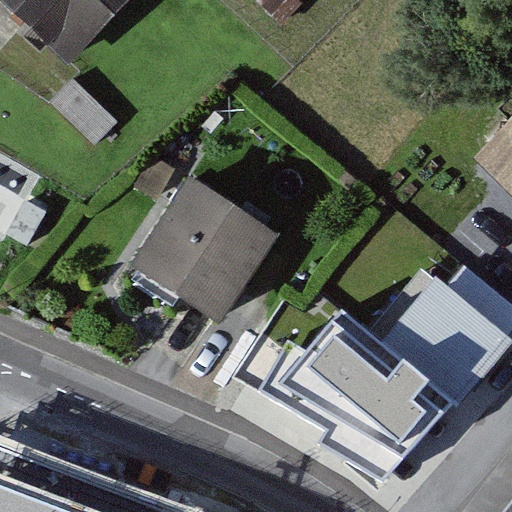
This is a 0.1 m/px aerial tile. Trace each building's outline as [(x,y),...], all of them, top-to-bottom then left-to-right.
[(1,0),(75,65),(133,0),(1,0)] [(302,0),(269,0),(286,16),(302,0)] [(99,137),(118,112),(71,75),(51,99),(99,137)] [(511,137),(490,162),(511,182),(511,137)] [(308,258),(205,190),(149,273),(252,342),(308,258)] [(511,349),(511,344),(433,280),(376,351),(460,417),(511,349)] [(305,332),(253,411),(377,492),(429,413),(305,332)] [(0,511),(203,511),(0,435),(0,511)]
